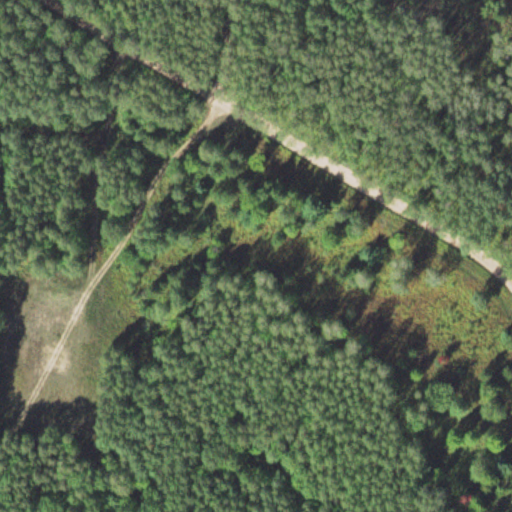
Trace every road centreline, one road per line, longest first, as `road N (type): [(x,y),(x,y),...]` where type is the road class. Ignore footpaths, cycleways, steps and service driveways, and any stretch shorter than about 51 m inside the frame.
road 1 (residential): [(44,0),(511,282)]
road 2 (track): [(120,44),(118,89),(103,129),(35,244),(26,422),(0,455)]
